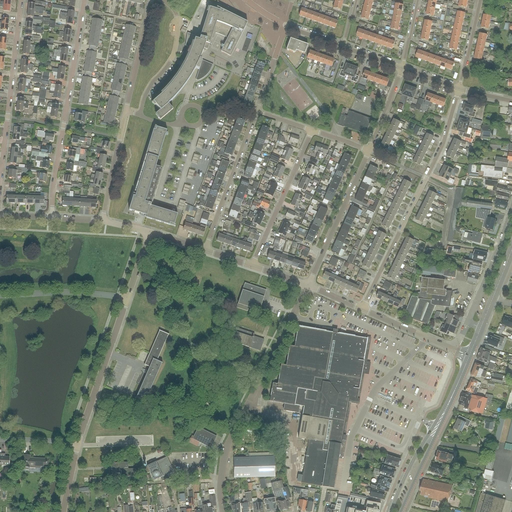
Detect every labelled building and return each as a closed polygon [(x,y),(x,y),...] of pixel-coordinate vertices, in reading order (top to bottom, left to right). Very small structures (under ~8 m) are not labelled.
[(341,10),(342,3),(335,1),(334,0),(330,0),(330,1),(335,2),(333,8),(341,10)] [(395,10),(402,11),(403,5),(396,4),(396,2),(392,1),(391,4),(396,5),(395,9),(395,10)] [(42,11),(42,12),(43,12),(44,8),(35,7),(35,3),(29,3),(28,10),(39,11),(42,11)] [(299,15),(305,17),(308,10),(307,10),(303,8),(304,4),(302,4),(301,8),(302,8),(299,15)] [(308,10),(305,17),(311,20),(314,12),(312,12),(309,11),(310,6),(308,6),(307,10),(308,10)] [(364,6),(363,12),(370,14),(371,12),(372,8),(376,9),(377,7),(372,6),(372,8),(364,6)] [(71,8),(66,7),(65,10),(68,10),(68,13),(61,12),(60,16),(63,16),(62,16),(74,18),(75,11),(71,11),(71,8)] [(196,80),(198,81),(199,80),(201,80),(202,79),(203,78),(204,78),(205,77),(206,76),(207,75),(208,74),(209,73),(209,72),(210,71),(211,69),(213,65),(200,59),(203,52),(204,49),(208,50),(210,44),(212,44),(216,33),(221,35),(225,37),(228,38),(221,51),(231,56),(248,22),(217,7),(216,9),(210,7),(200,37),(187,33),(185,46),(188,47),(185,62),(183,61),(181,63),(184,65),(181,71),(177,77),(172,84),(166,91),(161,95),(154,102),(161,110),(157,113),(162,119),(173,110),(168,104),(169,104),(174,98),(178,94),(180,91),(187,83),(191,77),(196,68),(199,70),(196,80)] [(311,20),(317,22),(320,14),(318,14),(315,13),(316,9),(315,8),(314,8),(312,12),(314,12),(311,20)] [(401,18),(402,11),(395,10),(395,9),(390,8),(390,10),(394,11),(394,15),(393,16),(401,18)] [(457,13),(456,17),(456,18),(464,19),(465,13),(458,12),(458,10),(453,9),(453,12),(457,13)] [(320,14),(317,22),(323,24),(326,17),(324,16),(321,15),(322,11),(320,10),(318,14),(320,14)] [(323,24),(329,26),(332,19),(330,18),(327,17),(328,13),(326,12),(324,16),(326,17),(323,24)] [(375,13),(371,12),(370,14),(363,12),(361,18),(369,20),(370,15),(374,16),(375,13)] [(332,14),(330,18),(332,19),(329,26),(335,28),(338,21),(333,19),(334,15),(332,14)] [(392,22),(400,24),(401,18),(393,16),(394,15),(389,14),(389,16),(393,17),(392,21),(392,22)] [(73,25),(74,18),(62,16),(62,19),(65,20),(65,18),(67,19),(66,24),(73,25)] [(463,26),(464,19),(456,18),(456,17),(452,16),(452,18),(456,19),(455,23),(455,24),(463,26)] [(91,25),(101,27),(102,20),(92,19),(91,25)] [(398,30),(400,24),(392,22),(392,21),(388,20),(387,22),(392,23),(391,29),(398,30)] [(27,22),(26,29),(37,30),(37,27),(34,26),(34,28),(32,28),(33,22),(27,22)] [(455,24),(455,23),(451,22),(450,24),(455,25),(454,29),(454,30),(461,32),(463,26),(455,24)] [(356,36),(362,38),(365,31),(364,30),(360,29),(362,25),(359,24),(358,29),(359,29),(356,36)] [(89,32),(100,34),(101,27),(91,25),(89,32)] [(124,32),(135,34),(136,27),(126,25),(124,32)] [(371,33),(370,32),(366,31),(368,27),(365,26),(364,30),(365,31),(362,38),(369,40),(371,33)] [(371,33),(369,40),(375,43),(377,35),(376,35),(372,33),(373,29),(371,28),(370,32),(371,33)] [(452,36),(460,38),(461,32),(454,30),(454,29),(450,28),(449,30),(453,31),(453,35),(452,36)] [(375,43),(381,45),(383,37),(382,37),(378,35),(379,31),(377,31),(376,35),(377,35),(375,43)] [(99,40),(100,34),(89,32),(88,39),(99,40)] [(133,41),(135,34),(124,32),(123,38),(133,41)] [(383,37),(381,45),(387,47),(389,39),(388,39),(384,38),(386,33),(383,33),(382,37),(383,37)] [(480,33),(478,39),(486,41),(485,42),(490,43),(490,41),(486,40),(487,35),(480,33)] [(459,44),(460,38),(452,36),(453,35),(448,34),(448,36),(452,37),(451,41),(451,43),(459,44)] [(71,37),(59,35),(59,38),(62,38),(62,37),(64,37),(63,42),(69,43),(71,37)] [(387,47),(393,49),(395,42),(390,40),(391,36),(389,35),(388,39),(389,39),(387,47)] [(132,47),(133,41),(123,38),(122,45),(132,47)] [(304,54),(308,45),(290,38),(286,50),(295,53),(296,51),(304,54)] [(90,46),(89,49),(96,50),(96,47),(98,47),(99,40),(88,39),(87,45),(90,46)] [(484,47),(484,49),(488,50),(489,47),(484,46),(485,42),(486,41),(478,39),(477,46),(484,47)] [(457,51),(459,44),(451,43),(451,41),(447,40),(446,43),(451,43),(449,49),(457,51)] [(23,47),(35,49),(35,46),(32,45),(32,47),(30,46),(31,41),(24,41),(23,47)] [(120,51),(130,54),(132,47),(122,45),(120,51)] [(424,52),(423,52),(420,50),(421,46),(419,45),(417,50),(418,50),(416,57),(422,59),(424,52)] [(484,47),(477,46),(475,52),(483,54),(483,55),(487,56),(488,53),(483,52),(484,49),(484,47)] [(430,54),(429,54),(426,52),(427,48),(425,48),(423,52),(424,52),(422,59),(428,62),(430,54)] [(86,51),(85,58),(96,60),(97,53),(95,53),(96,50),(89,49),(89,52),(86,51)] [(313,59),(316,52),(310,50),(307,57),(312,59),(311,64),(313,65),(315,60),(313,59)] [(431,50),(429,54),(430,54),(428,62),(434,64),(436,56),(435,56),(432,55),(433,51),(431,50)] [(120,58),(119,61),(125,63),(126,60),(129,60),(130,54),(120,51),(119,58),(120,58)] [(319,62),(322,54),(316,52),(313,59),(315,60),(318,61),(317,66),(319,67),(321,62),(319,62)] [(434,64),(440,66),(442,59),(441,58),(438,57),(439,53),(437,52),(435,56),(436,56),(434,64)] [(483,54),(475,52),(474,58),(482,60),(481,61),(486,62),(486,60),(482,59),(483,55),(483,54)] [(66,62),(67,56),(54,53),(54,56),(61,57),(60,61),(66,62)] [(328,57),(322,54),(319,62),(321,62),(324,63),(323,68),(325,69),(326,64),(325,64),(328,57)] [(442,59),(440,66),(446,68),(448,61),(447,60),(443,59),(445,55),(443,54),(441,58),(442,59)] [(449,56),(447,60),(448,61),(446,68),(452,70),(454,63),(449,61),(451,57),(449,56)] [(255,63),(257,64),(256,67),(264,70),(266,64),(265,63),(266,59),(260,57),(258,57),(257,60),(256,60),(255,63)] [(325,64),(326,64),(330,65),(329,70),(331,71),(332,66),(331,66),(334,59),(328,57),(325,64)] [(84,65),(95,66),(96,60),(85,58),(84,65)] [(125,63),(119,61),(119,64),(117,64),(116,71),(126,73),(128,66),(125,66),(125,63)] [(347,64),(345,70),(342,69),(340,75),(345,77),(346,74),(349,76),(353,66),(347,64)] [(86,72),(85,75),(91,76),(92,73),(94,73),(95,66),(84,65),(83,71),(86,72)] [(352,77),(351,80),(354,81),(358,68),(353,66),(349,76),(352,77)] [(254,73),(261,76),(264,70),(256,67),(254,73)] [(114,77),(125,79),(126,73),(116,71),(114,77)] [(369,80),(371,73),(365,71),(363,78),(368,80),(366,84),(368,85),(370,80),(369,80)] [(64,74),(53,72),(53,75),(58,76),(57,80),(63,81),(64,74)] [(252,79),(259,82),(261,76),(254,73),(252,79)] [(377,75),(371,73),(369,80),(370,80),(374,82),(372,86),(375,87),(376,83),(375,82),(377,75)] [(82,77),(81,84),(91,86),(92,79),(91,79),(91,76),(85,75),(85,78),(82,77)] [(381,84),(383,77),(377,75),(375,82),(376,83),(380,84),(378,88),(380,89),(382,85),(381,84)] [(113,84),(123,86),(125,79),(114,77),(113,84)] [(381,84),(382,85),(386,86),(384,90),(386,91),(388,86),(387,86),(389,79),(383,77),(381,84)] [(19,85),(31,87),(31,84),(26,83),(26,79),(20,78),(19,85)] [(250,85),(257,88),(259,82),(252,79),(250,85)] [(90,92),(91,86),(81,84),(80,91),(90,92)] [(113,91),(112,93),(118,95),(119,92),(122,93),(123,86),(113,84),(111,90),(113,91)] [(247,91),(255,94),(257,88),(250,85),(247,91)] [(405,85),(402,94),(408,97),(411,87),(405,85)] [(417,89),(411,87),(408,97),(414,99),(417,89)] [(60,99),(61,93),(50,91),(50,94),(54,94),(54,98),(60,99)] [(79,97),(89,99),(90,92),(80,91),(79,97)] [(245,97),(253,100),(255,94),(247,91),(245,97)] [(110,96),(108,102),(119,105),(120,98),(118,97),(118,95),(112,93),(111,96),(110,96)] [(431,108),(433,103),(431,103),(434,95),(428,93),(425,101),(431,103),(429,107),(431,108)] [(437,105),(440,97),(434,95),(431,103),(433,103),(436,105),(435,109),(437,110),(439,105),(437,105)] [(89,99),(79,97),(78,104),(88,106),(89,99)] [(251,106),(253,100),(245,97),(242,106),(247,108),(248,105),(251,106)] [(437,105),(439,105),(443,107),(441,111),(443,112),(445,107),(444,107),(446,100),(440,97),(437,105)] [(18,98),(17,104),(28,106),(29,103),(26,102),(24,102),(24,98),(18,98)] [(117,111),(119,105),(108,102),(107,109),(117,111)] [(47,106),(47,110),(58,111),(59,104),(53,103),(52,107),(47,106)] [(476,112),(474,111),(475,107),(464,104),(462,111),(469,113),(469,116),(475,118),(476,112)] [(107,109),(105,116),(116,118),(117,111),(107,109)] [(343,109),(341,114),(337,125),(342,126),(366,134),(369,125),(371,125),(373,119),(349,111),(348,116),(344,115),(346,109),(343,109)] [(58,111),(47,110),(46,112),(51,113),(51,117),(57,118),(58,111)] [(88,115),(88,112),(82,111),(82,114),(76,113),(75,121),(83,123),(84,119),(81,119),(81,117),(85,118),(86,115),(88,115)] [(237,120),(235,124),(243,127),(245,121),(243,120),(244,117),(239,115),(238,117),(236,116),(235,119),(237,120)] [(114,125),(116,118),(105,116),(104,122),(108,123),(114,125)] [(398,128),(399,127),(400,124),(404,126),(405,123),(401,121),(400,122),(394,119),(391,125),(398,128)] [(469,128),(470,122),(460,119),(459,125),(469,128)] [(14,127),(14,133),(23,135),(27,135),(27,132),(23,132),(24,125),(18,124),(18,127),(14,127)] [(241,133),(243,127),(235,124),(233,130),(231,129),(241,133)] [(398,128),(391,125),(388,131),(395,134),(396,133),(398,129),(402,131),(403,129),(399,127),(398,128)] [(471,135),(467,134),(469,128),(459,125),(457,131),(464,133),(463,137),(465,137),(470,139),(471,135)] [(260,132),(267,135),(268,134),(272,136),(273,133),(269,131),(270,128),(262,126),(260,132)] [(494,127),(482,126),(481,138),(493,140),(494,127)] [(156,130),(154,129),(129,210),(139,214),(145,215),(145,218),(175,227),(174,226),(178,214),(155,207),(151,206),(152,204),(151,204),(151,202),(153,203),(154,198),(153,197),(161,169),(156,167),(167,130),(157,127),(156,130)] [(239,139),(241,133),(231,129),(230,132),(232,133),(231,135),(229,135),(239,139)] [(44,131),(38,130),(37,136),(46,137),(45,140),(53,141),(54,135),(46,134),(44,134),(44,131)] [(425,139),(432,142),(434,136),(428,133),(428,132),(424,130),(423,132),(427,134),(425,138),(425,139)] [(395,134),(388,131),(386,136),(392,140),(393,139),(395,135),(399,137),(400,135),(396,133),(395,134)] [(267,135),(260,132),(258,138),(268,142),(269,138),(266,137),(267,135)] [(20,137),(27,138),(27,135),(23,135),(14,133),(13,140),(16,140),(16,145),(19,145),(24,146),(24,141),(19,141),(20,137)] [(289,134),(288,137),(288,138),(290,139),(289,141),(298,144),(300,137),(292,135),(289,134)] [(237,145),(239,139),(229,135),(228,137),(230,138),(229,142),(237,145)] [(91,139),(85,138),(82,138),(72,136),(71,143),(79,144),(79,141),(84,142),(87,142),(86,148),(90,149),(91,139)] [(386,136),(383,142),(389,145),(390,144),(392,141),(396,142),(397,140),(393,139),(392,140),(386,136)] [(422,145),(429,148),(432,142),(425,139),(425,138),(421,136),(420,138),(424,140),(422,144),(422,145)] [(268,142),(258,138),(255,144),(263,147),(263,146),(266,147),(267,144),(268,142)] [(455,139),(452,144),(459,148),(460,147),(462,143),(466,145),(467,143),(462,141),(462,142),(455,139)] [(490,150),(501,151),(502,142),(491,140),(490,150)] [(98,148),(97,151),(104,153),(105,149),(108,150),(110,143),(104,142),(101,141),(101,145),(103,145),(102,149),(98,148)] [(47,144),(43,143),(38,142),(37,147),(42,147),(41,151),(32,149),(31,155),(40,156),(40,152),(51,154),(52,147),(47,146),(47,144)] [(234,151),(237,145),(229,142),(227,147),(223,146),(223,147),(234,151)] [(389,145),(383,142),(380,148),(387,151),(389,146),(393,148),(394,146),(390,144),(389,145)] [(426,154),(429,148),(422,145),(422,144),(418,142),(417,144),(421,146),(419,149),(419,150),(426,154)] [(319,158),(320,153),(323,145),(317,143),(314,151),(318,152),(316,157),(319,158)] [(261,153),(263,147),(255,144),(253,150),(261,153)] [(457,154),(457,153),(459,149),(462,151),(463,151),(464,149),(460,147),(459,148),(452,144),(449,150),(457,154)] [(328,147),(323,145),(320,153),(326,155),(328,147)] [(12,147),(11,156),(21,157),(21,156),(23,157),(23,154),(22,154),(21,154),(21,149),(12,147)] [(234,151),(223,147),(221,152),(222,152),(221,155),(228,158),(229,155),(232,156),(234,151)] [(284,153),(291,157),(293,151),(286,148),(285,151),(282,149),(278,147),(277,150),(280,151),(284,153)] [(423,160),(426,154),(419,150),(419,149),(415,147),(414,149),(418,151),(417,155),(416,156),(423,160)] [(80,155),(80,149),(75,148),(75,151),(70,150),(69,157),(72,158),(72,160),(74,161),(76,154),(80,155)] [(261,153),(253,150),(251,156),(259,158),(259,157),(261,158),(262,156),(260,155),(261,153)] [(457,154),(449,150),(446,156),(454,160),(456,155),(460,157),(461,155),(460,154),(457,153),(457,154)] [(97,158),(97,160),(99,161),(106,162),(107,156),(103,155),(104,153),(97,151),(96,154),(101,155),(100,158),(97,158)] [(284,153),(280,151),(279,153),(283,155),(281,159),(288,162),(291,157),(284,153)] [(344,153),(342,159),(349,163),(352,157),(344,153)] [(416,156),(417,155),(412,153),(412,155),(416,157),(413,162),(420,165),(423,160),(416,156)] [(511,161),(511,153),(509,153),(508,159),(496,157),(495,167),(508,168),(509,161),(511,161)] [(21,157),(11,156),(10,163),(16,164),(17,158),(21,158),(21,157)] [(48,169),(50,161),(44,160),(44,157),(36,156),(36,161),(40,161),(39,168),(48,169)] [(259,158),(251,156),(249,162),(256,164),(257,164),(264,167),(265,165),(261,163),(261,162),(258,161),(259,158)] [(217,162),(216,165),(227,169),(230,163),(227,162),(228,159),(221,157),(220,160),(222,160),(221,162),(218,161),(217,162)] [(347,169),(349,163),(342,159),(339,165),(347,169)] [(99,161),(97,160),(96,160),(95,163),(99,164),(98,166),(94,165),(93,169),(100,170),(101,167),(104,168),(106,162),(99,161)] [(86,163),(78,162),(72,161),(71,164),(68,163),(66,170),(76,172),(77,166),(86,168),(86,163)] [(261,169),(255,167),(256,164),(249,162),(247,167),(254,170),(260,172),(261,169)] [(19,164),(19,167),(16,167),(15,170),(9,170),(8,178),(15,179),(15,174),(22,173),(22,172),(28,173),(29,166),(26,166),(26,168),(24,168),(25,165),(19,164)] [(318,168),(309,164),(305,172),(312,174),(314,170),(316,171),(318,168)] [(227,169),(216,165),(215,168),(219,169),(217,172),(225,175),(227,169)] [(283,174),(285,168),(278,165),(277,169),(274,168),(274,170),(283,174)] [(344,174),(347,169),(339,165),(337,171),(344,174)] [(368,171),(375,174),(376,174),(378,175),(379,173),(377,172),(378,168),(371,165),(368,171)] [(445,165),(442,171),(452,175),(453,172),(458,174),(460,170),(455,168),(454,170),(445,165)] [(478,176),(479,173),(471,173),(472,165),(470,165),(468,175),(478,176)] [(342,180),(344,174),(337,171),(331,168),(327,166),(326,169),(335,173),(334,176),(334,177),(342,180)] [(503,168),(485,166),(484,176),(497,177),(502,177),(503,168)] [(251,179),(254,170),(247,167),(245,173),(244,176),(251,179)] [(100,170),(93,169),(92,172),(97,173),(96,176),(92,175),(91,178),(102,180),(103,174),(99,173),(100,170)] [(280,179),(283,174),(274,170),(273,172),(275,173),(273,176),(280,179)] [(368,171),(365,176),(373,179),(376,181),(377,178),(374,177),(375,174),(368,171)] [(452,175),(442,171),(440,176),(449,180),(448,182),(453,184),(455,180),(450,178),(452,175)] [(223,181),(225,175),(217,172),(215,178),(214,177),(213,178),(223,181)] [(46,182),(47,175),(38,173),(37,178),(40,178),(39,181),(46,182)] [(72,176),(72,177),(65,176),(64,182),(70,183),(71,180),(76,180),(76,177),(78,177),(79,175),(73,174),(72,177),(72,176)] [(339,186),(342,180),(334,177),(334,176),(331,175),(330,177),(333,178),(332,182),(331,182),(339,186)] [(373,179),(365,176),(363,182),(373,187),(374,184),(371,183),(373,179)] [(404,181),(402,184),(402,185),(409,188),(411,183),(405,180),(405,178),(401,176),(400,178),(404,181)] [(303,177),(301,182),(315,189),(316,186),(309,183),(311,180),(303,177)] [(89,187),(94,188),(96,188),(97,185),(100,186),(102,180),(91,178),(91,180),(95,181),(94,184),(90,183),(89,187)] [(221,187),(223,181),(213,178),(213,179),(215,180),(213,184),(221,187)] [(249,183),(242,180),(240,187),(247,190),(247,189),(252,191),(256,192),(259,183),(254,182),(252,187),(249,185),(249,183)] [(507,188),(498,186),(498,185),(498,182),(488,180),(488,185),(494,185),(494,186),(493,191),(497,192),(497,191),(511,195),(511,193),(511,186),(508,186),(507,188)] [(329,188),(336,192),(339,186),(331,182),(332,182),(329,181),(328,183),(331,184),(329,188)] [(275,191),(278,186),(271,182),(269,186),(266,184),(265,186),(275,191)] [(298,188),(305,191),(307,188),(314,191),(315,189),(301,182),(298,188)] [(360,188),(371,193),(373,187),(363,182),(360,188)] [(399,191),(406,194),(409,188),(402,185),(402,184),(398,182),(397,184),(401,186),(400,190),(399,191)] [(219,193),(221,187),(213,184),(211,190),(219,193)] [(273,197),(275,191),(265,186),(264,188),(267,190),(266,193),(273,197)] [(240,187),(238,193),(245,195),(247,195),(248,193),(246,192),(247,190),(240,187)] [(334,197),(336,192),(329,188),(326,193),(326,194),(334,197)] [(360,188),(358,194),(365,197),(368,198),(371,193),(360,188)] [(403,200),(406,194),(399,191),(400,190),(396,188),(394,190),(399,192),(397,196),(396,196),(403,200)] [(209,196),(217,199),(219,193),(211,190),(208,189),(207,191),(210,192),(209,196)] [(334,197),(326,194),(326,193),(320,190),(317,189),(316,192),(325,196),(324,199),(331,203),(334,197)] [(434,200),(435,199),(437,196),(440,197),(442,195),(438,193),(437,194),(430,191),(428,197),(434,200)] [(26,196),(25,204),(35,204),(35,201),(35,194),(29,193),(29,196),(26,196)] [(245,195),(238,193),(235,198),(243,201),(245,202),(246,199),(244,198),(245,195)] [(303,197),(296,193),(293,199),(301,202),(303,197)] [(400,205),(403,200),(396,196),(397,196),(393,193),(392,196),(396,198),(394,201),(394,202),(400,205)] [(35,201),(35,204),(44,205),(44,197),(41,197),(41,194),(35,194),(35,201)] [(364,200),(365,197),(358,194),(355,199),(363,203),(367,205),(368,202),(364,200)] [(16,204),(16,196),(7,195),(7,203),(16,204)] [(16,196),(16,204),(25,204),(26,196),(16,196)] [(200,200),(214,205),(217,199),(209,196),(208,199),(206,198),(205,200),(204,200),(205,197),(201,196),(200,200)] [(434,200),(428,197),(425,202),(432,206),(432,205),(434,201),(438,203),(439,201),(435,199),(434,200)] [(72,202),(73,198),(63,198),(62,206),(69,206),(70,202),(72,202)] [(79,207),(80,199),(73,198),(72,202),(70,202),(69,206),(79,207)] [(240,207),(243,201),(235,198),(233,205),(240,207)] [(87,199),(80,199),(79,207),(89,208),(89,203),(86,203),(87,199)] [(97,200),(87,199),(86,203),(89,203),(89,208),(96,208),(96,204),(97,204),(97,202),(97,200)] [(259,208),(260,205),(268,208),(270,203),(262,199),(261,202),(255,200),(253,205),(259,208)] [(290,205),(298,208),(300,205),(306,208),(307,205),(301,202),(293,199),(290,205)] [(398,211),(400,205),(394,202),(394,201),(390,199),(389,201),(393,203),(391,207),(391,208),(398,211)] [(467,207),(478,208),(477,215),(482,216),(481,218),(488,220),(486,228),(493,230),(496,219),(490,218),(491,210),(492,210),(493,203),(463,199),(462,205),(467,206),(467,207)] [(497,199),(497,200),(494,199),(493,203),(496,204),(495,207),(506,210),(509,202),(497,199)] [(212,211),(214,205),(200,200),(199,202),(206,204),(204,208),(212,211)] [(375,202),(373,207),(371,206),(369,209),(375,211),(379,203),(375,202)] [(425,202),(422,208),(429,212),(429,210),(431,207),(435,209),(436,207),(432,205),(432,206),(425,202)] [(240,207),(233,205),(231,210),(238,213),(240,214),(241,211),(239,210),(240,207)] [(352,205),(349,212),(357,215),(360,209),(352,205)] [(388,213),(395,217),(398,211),(391,208),(391,207),(387,205),(386,207),(390,209),(389,212),(388,213)] [(318,213),(325,216),(328,210),(319,206),(318,208),(319,209),(318,213)] [(422,208),(419,214),(426,217),(427,216),(428,212),(432,214),(433,212),(429,210),(429,212),(422,208)] [(238,215),(238,213),(231,210),(229,216),(236,219),(236,218),(240,220),(241,216),(238,215)] [(296,214),(288,210),(285,216),(293,220),(294,217),(297,218),(298,215),(296,214)] [(318,213),(312,210),(310,213),(316,216),(315,219),(323,222),(325,216),(318,213)] [(392,223),(395,217),(388,213),(389,212),(384,210),(384,212),(388,215),(386,218),(385,219),(392,223)] [(257,212),(256,214),(250,212),(249,215),(262,220),(265,215),(257,212)] [(357,215),(349,212),(347,217),(355,221),(359,222),(360,220),(356,218),(357,215)] [(426,217),(419,214),(416,220),(423,223),(426,218),(429,220),(430,218),(427,216),(426,217)] [(260,226),(262,220),(249,215),(248,217),(251,218),(252,217),(254,219),(253,223),(260,226)] [(385,219),(386,218),(382,216),(381,218),(385,220),(382,225),(389,229),(392,223),(385,219)] [(355,221),(347,217),(344,223),(352,226),(354,227),(355,225),(353,224),(355,221)] [(313,224),(320,228),(323,222),(315,219),(313,218),(312,220),(314,221),(313,224)] [(190,232),(192,225),(193,222),(187,220),(183,230),(190,232)] [(290,225),(283,222),(280,227),(295,234),(297,232),(289,228),(290,225)] [(344,223),(342,229),(349,232),(352,234),(354,231),(351,229),(352,226),(344,223)] [(318,233),(320,228),(313,224),(310,230),(318,233)] [(192,225),(190,232),(196,234),(198,228),(192,225)] [(198,228),(196,234),(203,236),(206,227),(201,225),(200,228),(198,228)] [(294,236),(295,234),(280,227),(278,233),(285,236),(287,233),(294,236)] [(379,232),(377,236),(377,237),(384,240),(386,235),(380,231),(380,230),(376,228),(375,230),(379,232)] [(349,232),(342,229),(339,234),(347,238),(350,239),(351,237),(348,235),(349,232)] [(315,239),(318,233),(310,230),(309,232),(306,231),(305,234),(305,235),(315,239)] [(481,244),(483,234),(473,231),(473,234),(468,233),(466,240),(481,244)] [(223,243),(226,237),(227,233),(224,232),(223,236),(219,234),(217,241),(223,243)] [(226,237),(223,243),(230,245),(233,235),(230,234),(229,238),(226,237)] [(347,238),(339,234),(336,240),(344,244),(344,243),(349,245),(350,242),(346,240),(347,238)] [(374,243),(381,246),(384,240),(377,237),(377,236),(373,234),(372,236),(376,238),(375,241),(374,243)] [(230,245),(237,247),(239,241),(240,238),(233,235),(230,245)] [(315,239),(305,235),(304,236),(307,237),(305,241),(312,245),(315,239)] [(239,241),(237,247),(243,250),(245,243),(247,238),(245,237),(244,240),(243,240),(242,242),(239,241)] [(412,246),(412,245),(414,242),(418,243),(419,241),(415,239),(414,241),(408,237),(405,243),(412,246)] [(378,252),(381,246),(374,243),(375,241),(370,239),(369,241),(373,244),(372,247),(371,248),(378,252)] [(336,240),(334,246),(342,249),(345,251),(346,251),(347,248),(343,246),(344,244),(336,240)] [(245,243),(243,250),(250,252),(252,245),(245,243)] [(412,246),(405,243),(402,249),(409,252),(410,251),(411,247),(415,249),(416,247),(412,245),(412,246)] [(375,257),(378,252),(371,248),(372,247),(368,245),(367,247),(371,249),(369,253),(368,254),(375,257)] [(342,249),(334,246),(331,252),(339,255),(342,256),(345,251),(342,249)] [(273,260),(276,253),(278,248),(275,247),(273,252),(270,251),(267,258),(273,260)] [(402,249),(399,254),(406,258),(407,257),(408,253),(412,255),(413,253),(410,251),(409,252),(402,249)] [(486,262),(488,253),(475,250),(475,251),(472,259),(483,261),(486,262)] [(365,260),(372,263),(375,257),(368,254),(369,253),(365,251),(364,253),(368,255),(366,258),(365,260)] [(273,260),(280,262),(282,255),(276,253),(273,260)] [(354,256),(351,254),(347,262),(352,264),(355,256),(354,256)] [(399,254),(396,260),(403,264),(404,262),(406,259),(409,261),(411,259),(407,257),(406,258),(399,254)] [(286,264),(288,257),(282,255),(280,262),(286,264)] [(286,264),(292,266),(294,259),(295,257),(289,255),(288,257),(286,264)] [(370,269),(372,263),(365,260),(366,258),(362,256),(361,258),(365,261),(363,265),(370,269)] [(298,268),(300,261),(294,259),(292,266),(298,268)] [(481,269),(483,263),(474,261),(464,259),(463,262),(470,264),(469,271),(480,274),(481,271),(481,269)] [(403,264),(396,260),(394,266),(400,269),(401,268),(403,264),(407,266),(408,264),(404,262),(403,264)] [(306,263),(300,261),(298,268),(304,270),(306,263)] [(394,266),(391,272),(398,275),(398,274),(400,270),(404,272),(405,270),(401,268),(400,269),(394,266)] [(456,278),(457,270),(445,268),(444,276),(456,278)] [(329,280),(333,272),(330,271),(329,273),(326,272),(323,278),(329,280)] [(329,280),(335,283),(337,277),(339,272),(337,271),(336,273),(333,272),(329,280)] [(398,275),(391,272),(388,277),(395,281),(397,276),(401,278),(402,276),(398,274),(398,275)] [(337,277),(335,283),(340,285),(343,279),(345,275),(342,273),(340,278),(337,277)] [(477,284),(479,277),(478,277),(479,275),(474,274),(474,275),(470,274),(467,283),(473,285),(474,283),(477,284)] [(340,285),(346,288),(349,282),(348,282),(350,277),(348,276),(346,280),(343,279),(340,285)] [(436,305),(450,307),(452,291),(444,290),(445,281),(422,278),(420,293),(419,293),(418,298),(412,297),(406,311),(408,312),(410,317),(409,318),(428,325),(434,311),(436,305)] [(354,284),(349,282),(346,288),(352,290),(354,284)] [(356,285),(354,284),(352,290),(357,293),(360,287),(362,283),(358,282),(356,285)] [(265,294),(267,291),(245,283),(237,308),(248,312),(249,308),(260,311),(260,310),(265,294)] [(376,298),(382,300),(385,294),(379,292),(376,298)] [(385,294),(382,300),(388,303),(391,297),(390,297),(391,294),(389,292),(387,295),(385,294)] [(388,303),(394,305),(396,299),(398,296),(394,294),(393,298),(391,297),(388,303)] [(396,299),(394,305),(399,308),(401,305),(403,306),(406,300),(403,298),(402,302),(396,299)] [(447,321),(446,323),(457,328),(459,322),(453,319),(455,316),(448,313),(445,320),(447,321)] [(511,318),(509,317),(509,318),(505,316),(502,324),(511,328),(511,318)] [(457,328),(446,323),(444,326),(443,325),(440,332),(447,335),(448,331),(454,334),(457,328)] [(363,361),(367,339),(334,333),(297,326),(294,346),(289,345),(286,365),(280,364),(277,384),(272,383),(269,401),(294,405),(296,398),(315,401),(312,417),(302,415),(298,438),(305,439),(304,446),(307,447),(301,483),(334,488),(339,456),(340,456),(340,453),(339,453),(341,445),(342,439),(349,401),(356,402),(356,400),(357,398),(359,383),(362,384),(364,374),(368,374),(370,363),(363,361)] [(231,342),(250,348),(261,352),(264,340),(254,336),(255,334),(237,328),(235,332),(234,331),(231,342)] [(144,364),(150,367),(148,370),(146,370),(145,373),(147,374),(136,397),(146,402),(163,363),(157,361),(169,335),(159,330),(145,362),(144,364)] [(491,337),(488,344),(495,346),(498,347),(500,343),(503,344),(505,338),(499,336),(498,339),(491,337)] [(488,359),(488,360),(495,362),(497,359),(489,356),(491,352),(481,348),(479,355),(488,359)] [(488,359),(479,355),(477,360),(486,363),(488,360),(488,359)] [(475,363),(473,371),(478,373),(479,369),(483,370),(485,367),(475,363)] [(478,373),(473,371),(471,376),(476,378),(476,377),(480,378),(483,370),(479,369),(478,373)] [(492,381),(502,384),(504,376),(494,373),(492,381)] [(471,379),(469,385),(475,387),(479,388),(481,383),(478,382),(471,379)] [(476,395),(479,388),(475,387),(469,385),(467,391),(473,394),(473,393),(476,395)] [(472,396),(472,397),(462,394),(461,399),(461,400),(459,404),(465,406),(464,407),(469,409),(474,409),(473,411),(473,412),(483,414),(485,406),(487,399),(472,396)] [(468,427),(471,421),(459,416),(456,422),(457,422),(454,428),(462,432),(465,425),(468,427)] [(494,422),(485,420),(485,424),(490,425),(489,429),(493,430),(494,422)] [(211,448),(217,436),(198,427),(192,439),(211,448)] [(448,454),(438,451),(437,455),(436,456),(435,458),(436,459),(436,460),(447,463),(448,459),(452,460),(454,455),(453,455),(454,452),(449,451),(448,454)] [(0,464),(9,465),(10,457),(5,457),(5,454),(0,453),(0,464)] [(23,465),(22,467),(30,467),(30,466),(49,467),(50,459),(30,458),(31,455),(23,455),(23,465)] [(275,477),(274,456),(248,457),(248,455),(246,455),(246,457),(234,458),(235,478),(275,477)] [(398,468),(401,460),(387,455),(384,464),(398,468)] [(174,471),(168,457),(147,466),(148,467),(144,468),(147,473),(150,472),(154,480),(174,471)] [(119,463),(112,463),(112,469),(112,477),(139,476),(138,469),(128,469),(128,462),(119,463)] [(442,475),(445,468),(434,464),(431,471),(442,475)] [(393,478),(396,470),(382,466),(380,471),(375,469),(373,473),(379,475),(380,474),(393,478)] [(388,492),(392,481),(381,477),(378,485),(372,483),(370,487),(376,489),(377,488),(388,492)] [(448,502),(453,485),(423,479),(419,491),(421,491),(420,495),(424,496),(424,497),(448,502)] [(473,487),(475,482),(467,479),(465,484),(473,487)] [(284,488),(281,481),(271,484),(275,498),(281,496),(282,499),(276,501),(279,509),(280,509),(280,511),(289,510),(288,508),(291,507),(290,502),(290,500),(289,500),(289,499),(288,499),(288,498),(291,497),(287,487),(284,488)] [(383,499),(384,492),(368,488),(367,492),(371,493),(370,496),(383,499)] [(303,511),(304,511),(309,490),(301,489),(300,497),(303,498),(303,500),(300,499),(300,501),(299,501),(298,505),(299,505),(299,508),(299,510),(301,510),(300,511),(303,511)] [(252,507),(253,507),(253,503),(251,492),(245,493),(246,498),(244,498),(244,503),(241,503),(242,511),(248,511),(248,509),(253,509),(252,507)] [(502,511),(506,500),(481,493),(475,511),(502,511)] [(213,511),(213,506),(216,506),(215,494),(209,495),(210,503),(203,504),(203,511),(213,511)] [(312,504),(313,501),(308,500),(306,511),(307,511),(309,511),(311,511),(312,511),(314,504),(312,504)] [(347,508),(346,511),(378,511),(379,510),(380,510),(381,504),(367,501),(365,507),(368,508),(366,511),(361,511),(354,511),(355,509),(347,508)] [(263,502),(253,503),(253,507),(253,511),(263,511),(263,506),(264,506),(263,502)] [(240,503),(231,503),(232,511),(239,511),(240,511),(240,503)]
